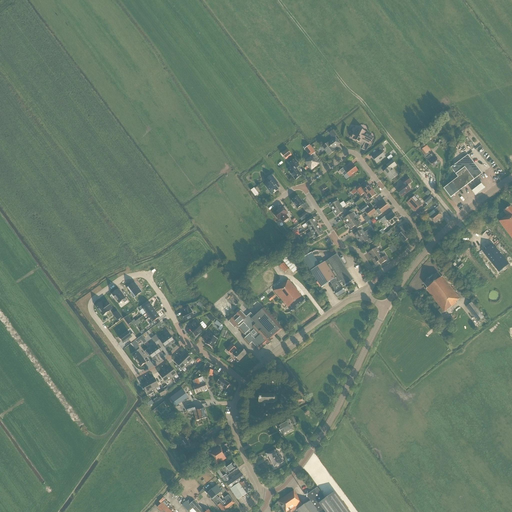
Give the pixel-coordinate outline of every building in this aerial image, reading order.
[(370,145),(373,138),(365,134),(366,133),(358,129),(356,134),(354,133),(352,139),(361,143),(362,141),(370,145)] [(335,151),(334,149),(340,144),(336,138),(329,143),(322,148),(329,156),(335,151)] [(424,143),(418,148),(421,151),(427,158),(429,161),(428,161),(433,167),(440,162),(434,156),(432,158),(428,153),(427,153),(426,152),(430,150),(427,146),(426,146),(424,143)] [(310,145),(305,149),(311,156),(315,152),(310,145)] [(384,148),(382,146),(377,150),(379,152),(372,158),(377,164),(385,157),(382,153),(384,152),(383,149),(384,148)] [(292,155),(287,150),(282,154),(286,160),(292,155)] [(451,198),(465,187),(474,180),(482,174),(468,155),(451,168),(458,177),(444,189),(451,198)] [(313,156),(305,162),(311,170),(319,164),(313,156)] [(293,169),(289,172),(296,180),(301,175),(296,169),(300,166),(295,160),(289,164),(293,169)] [(397,176),(392,169),(396,166),(392,161),(386,165),(389,168),(384,172),(391,181),(397,176)] [(345,171),(350,177),(358,171),(353,165),(347,170),(345,167),(339,171),(342,174),(345,171)] [(267,179),(270,183),(266,186),(272,195),(278,190),(273,184),(276,182),(272,176),(267,179)] [(404,185),(396,191),(402,197),(411,190),(407,186),(411,182),(408,177),(402,182),(404,185)] [(469,190),(473,195),(483,188),(478,183),(469,190)] [(365,196),(373,190),(369,186),(364,190),(362,187),(362,188),(360,185),(351,192),(353,194),(357,191),(361,196),(363,194),(365,196)] [(371,199),(376,195),(373,190),(365,196),(366,198),(364,200),(368,204),(372,200),(371,199)] [(297,209),(304,204),(298,196),(291,201),(297,209)] [(414,196),(407,203),(411,207),(418,201),(414,196)] [(433,200),(430,197),(424,202),(427,205),(433,200)] [(340,204),(338,201),(330,206),(333,211),(345,204),(344,202),(340,204)] [(415,212),(422,205),(418,201),(411,207),(415,212)] [(382,214),(389,208),(385,203),(378,208),(378,209),(376,211),(379,216),(382,214)] [(336,217),(344,212),(342,208),(346,206),(345,204),(333,211),(336,217)] [(359,209),(362,213),(368,208),(366,204),(359,209)] [(439,206),(434,210),(436,213),(430,218),(434,223),(442,217),(440,215),(443,212),(439,206)] [(511,238),(511,208),(510,206),(503,212),(507,216),(499,222),(511,238)] [(283,223),(289,219),(286,215),(288,214),(283,207),(273,214),(278,221),(280,220),(283,223)] [(366,212),(369,217),(376,212),(372,207),(366,212)] [(349,216),(344,219),(347,224),(359,217),(358,214),(356,216),(354,213),(352,210),(347,213),(349,216)] [(299,218),(302,221),(308,216),(306,213),(299,218)] [(388,222),(391,225),(398,220),(394,215),(388,219),(385,216),(380,220),(384,226),(388,222)] [(351,229),(355,226),(357,229),(360,227),(362,226),(360,223),(358,220),(360,219),(359,217),(347,224),(351,229)] [(302,226),(303,228),(307,226),(309,229),(317,224),(314,219),(306,224),(302,226)] [(309,229),(311,232),(307,234),(308,236),(320,229),(317,224),(309,229)] [(398,229),(401,233),(398,236),(404,242),(409,238),(405,233),(406,231),(402,226),(398,229)] [(357,229),(359,232),(354,235),(357,240),(369,232),(368,230),(364,233),(362,230),(360,227),(357,229)] [(293,229),(295,231),(291,233),(294,238),(300,235),(295,228),(293,229)] [(310,238),(314,236),(316,239),(324,234),(320,229),(308,236),(310,238)] [(368,240),(367,237),(371,235),(369,232),(357,240),(361,245),(365,242),(367,245),(372,242),(370,239),(368,240)] [(373,250),(368,254),(371,259),(380,253),(377,248),(380,246),(378,243),(371,247),(373,250)] [(509,264),(493,245),(483,253),(499,272),(509,264)] [(371,259),(374,264),(380,260),(382,264),(388,260),(386,256),(385,257),(382,252),(380,253),(371,259)] [(335,279),(335,277),(325,262),(320,265),(312,253),(303,259),(311,271),(321,288),(330,282),(335,279)] [(283,260),(293,273),(300,268),(289,255),(283,260)] [(337,282),(338,281),(341,287),(353,280),(337,255),(325,262),(335,277),(335,279),(337,282)] [(284,263),(279,266),(285,273),(289,270),(284,263)] [(441,278),(437,273),(434,275),(433,275),(427,280),(427,281),(424,284),(427,288),(426,289),(441,308),(437,311),(441,315),(444,312),(456,303),(456,302),(460,299),(442,277),(441,278)] [(341,287),(338,281),(337,282),(335,279),(330,282),(332,285),(331,286),(330,286),(331,286),(335,292),(334,292),(338,297),(345,292),(341,287)] [(289,280),(285,283),(284,282),(274,291),(291,312),(305,300),(289,280)] [(135,282),(129,287),(133,292),(131,293),(134,298),(136,296),(138,299),(141,303),(146,299),(143,295),(140,297),(139,295),(143,292),(135,282)] [(498,290),(497,291),(494,288),(488,296),(496,302),(502,294),(498,290)] [(127,301),(118,290),(113,294),(115,297),(114,298),(117,301),(119,303),(123,301),(125,303),(127,301)] [(109,311),(112,309),(108,303),(105,305),(102,302),(96,306),(103,316),(109,311)] [(472,302),(466,307),(478,322),(484,317),(472,302)] [(146,314),(153,308),(150,304),(146,307),(144,304),(139,308),(141,310),(139,311),(142,315),(146,313),(146,314)] [(191,311),(188,306),(182,309),(184,312),(185,314),(182,315),(185,321),(194,317),(191,311)] [(149,318),(157,313),(153,308),(146,314),(149,318)] [(282,329),(264,308),(254,317),(251,313),(246,317),(241,311),(229,322),(235,328),(237,326),(238,328),(237,329),(244,336),(245,335),(247,337),(244,339),(244,340),(244,339),(249,345),(252,343),(254,346),(259,351),(259,350),(266,344),(267,345),(268,345),(270,343),(270,342),(273,339),(272,338),(280,331),(282,329)] [(122,318),(117,311),(113,314),(118,321),(122,318)] [(155,321),(160,317),(157,313),(149,318),(153,323),(150,324),(152,327),(157,323),(155,321)] [(204,329),(199,324),(198,325),(194,321),(190,325),(192,328),(193,327),(194,328),(191,331),(196,337),(199,334),(200,334),(202,332),(202,331),(204,329)] [(137,339),(133,334),(131,335),(128,332),(119,338),(123,344),(129,340),(131,343),(137,339)] [(217,339),(211,335),(211,336),(206,333),(203,339),(206,341),(206,340),(208,341),(206,344),(212,348),(217,339)] [(175,342),(169,335),(165,338),(170,345),(175,342)] [(170,345),(165,338),(160,341),(166,349),(170,345)] [(232,345),(227,351),(231,355),(232,354),(234,356),(239,361),(247,353),(241,348),(238,351),(236,350),(236,349),(232,345)] [(162,354),(157,346),(152,350),(158,357),(162,354)] [(146,363),(141,356),(143,354),(140,349),(135,352),(137,354),(133,357),(141,367),(146,363)] [(158,357),(152,350),(150,351),(148,349),(144,352),(147,356),(149,355),(153,360),(158,357)] [(193,361),(186,353),(181,358),(188,366),(191,363),(192,365),(194,363),(193,361)] [(181,358),(176,363),(183,370),(184,372),(187,370),(185,368),(188,366),(181,358)] [(177,375),(171,367),(166,371),(171,379),(175,377),(176,379),(178,377),(177,375)] [(166,371),(160,375),(166,383),(167,385),(170,384),(168,382),(171,379),(166,371)] [(203,377),(197,379),(202,392),(208,390),(203,377)] [(225,380),(221,377),(217,384),(226,390),(230,385),(224,381),(225,380)] [(148,381),(153,390),(157,389),(158,391),(160,389),(159,387),(155,378),(148,381)] [(197,379),(195,380),(193,381),(194,385),(196,384),(197,386),(194,387),(196,394),(202,392),(197,379)] [(148,396),(154,393),(153,390),(148,381),(142,385),(147,394),(148,396)] [(182,389),(170,399),(175,407),(188,398),(182,389)] [(259,403),(273,403),(277,401),(277,397),(274,395),(259,394),(259,397),(259,400),(259,403)] [(204,408),(193,411),(196,421),(207,418),(204,408)] [(292,417),(290,419),(288,420),(277,426),(283,436),(294,430),(289,423),(291,422),(293,425),(296,424),(292,417)] [(187,435),(186,434),(181,437),(184,440),(183,441),(186,445),(187,444),(189,448),(191,447),(193,450),(197,446),(195,443),(194,444),(192,442),(187,435)] [(227,448),(222,450),(220,447),(209,454),(217,465),(232,455),(227,448)] [(280,457),(281,456),(280,454),(279,455),(277,450),(275,451),(268,455),(274,468),(281,464),(283,463),(280,457)] [(230,474),(233,471),(233,472),(238,468),(233,461),(228,464),(228,465),(225,467),(230,474)] [(205,479),(203,481),(206,484),(214,477),(209,472),(204,477),(205,479)] [(222,478),(226,483),(230,480),(227,476),(229,475),(228,473),(222,478)] [(245,479),(241,473),(226,483),(238,500),(247,494),(253,490),(245,479)] [(217,485),(207,493),(212,500),(222,491),(217,485)] [(307,495),(310,501),(303,506),(297,510),(298,511),(350,511),(335,492),(326,499),(317,487),(307,495)] [(303,506),(301,504),(302,503),(299,500),(300,499),(294,491),(278,501),(285,511),(290,511),(295,508),(297,510),(303,506)] [(230,507),(234,503),(228,495),(224,498),(226,501),(230,507)] [(218,506),(222,511),(223,511),(230,507),(226,501),(225,502),(224,501),(223,502),(219,498),(217,496),(212,500),(218,506)] [(210,511),(208,510),(206,511),(204,511),(194,501),(190,505),(196,511),(210,511)] [(157,508),(161,511),(171,511),(162,503),(157,508)]
